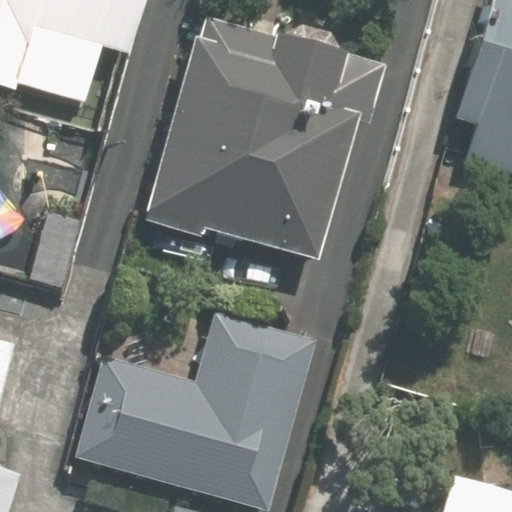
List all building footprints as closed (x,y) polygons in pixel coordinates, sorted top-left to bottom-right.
[(0,0),(0,46),(23,53),(29,32),(119,57),(134,0),(0,0)] [(511,0),(482,0),(446,122),(468,128),(457,164),(511,180),(511,0)] [(376,66),(194,16),(136,224),(192,239),(194,231),(309,262),(347,124),(359,128),(376,66)] [(0,215),(5,218),(11,219),(17,219),(23,219),(29,217),(35,214),(40,210),(44,206),(48,200),(50,195),(52,188),(52,182),(51,176),(50,170),(47,164),(43,159),(38,155),(33,152),(28,149),(21,148),(15,147),(9,148),(3,150),(0,151),(0,215)] [(307,339),(204,313),(186,381),(95,358),(69,460),(263,509),(307,339)] [(0,390),(13,343),(0,339),(0,390)] [(202,511),(169,503),(166,511),(202,511)]
